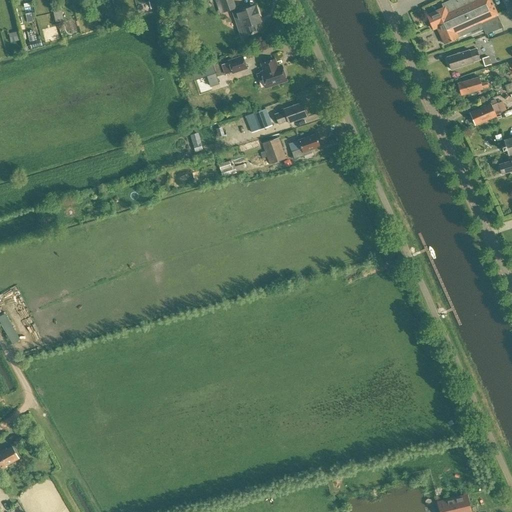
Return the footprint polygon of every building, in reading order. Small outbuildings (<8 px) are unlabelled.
[(232,0),(214,0),(219,15),(235,9),(232,0)] [(452,0),(442,5),(444,8),(427,16),(433,30),(437,28),(444,45),(458,39),(458,38),(470,33),(471,36),(483,31),(485,35),(502,28),(497,15),(490,0),(452,0)] [(236,13),(244,37),(257,32),(254,21),(260,19),(256,6),(236,13)] [(42,25),(58,22),(56,9),(40,13),(42,25)] [(462,53),(447,58),(451,70),(466,66),(466,65),(481,60),(477,49),(462,54),(462,53)] [(248,69),(243,56),(228,61),(233,75),(248,69)] [(484,57),(486,65),(493,64),(490,56),(484,57)] [(277,67),(274,60),(261,64),(263,72),(261,73),(266,88),(287,81),(281,66),(277,67)] [(215,63),(194,69),(196,77),(210,73),(211,77),(219,75),(215,63)] [(457,84),(461,96),(482,90),(482,89),(488,87),(487,83),(481,84),(479,78),(457,84)] [(301,103),(283,110),(284,112),(276,115),(277,120),(279,123),(279,125),(288,122),(288,124),(306,117),(301,103)] [(474,125),(496,116),(495,115),(501,113),(497,103),(491,106),(491,104),(469,113),(474,125)] [(246,115),(252,133),(275,125),(269,108),(246,115)] [(320,147),(315,134),(298,141),(289,144),(292,152),(294,159),(304,156),(303,153),(320,147)] [(511,137),(503,141),(505,146),(502,147),(503,151),(506,150),(508,156),(511,154),(511,137)] [(287,159),(279,138),(262,144),(270,165),(287,159)] [(511,158),(510,160),(511,161),(498,165),(501,175),(511,171),(511,158)] [(223,174),(248,170),(247,164),(235,166),(234,160),(222,162),(223,174)] [(6,466),(18,458),(12,447),(7,450),(6,448),(0,451),(0,470),(6,467),(6,466)] [(437,501),(438,503),(439,511),(471,511),(467,494),(437,501)]
